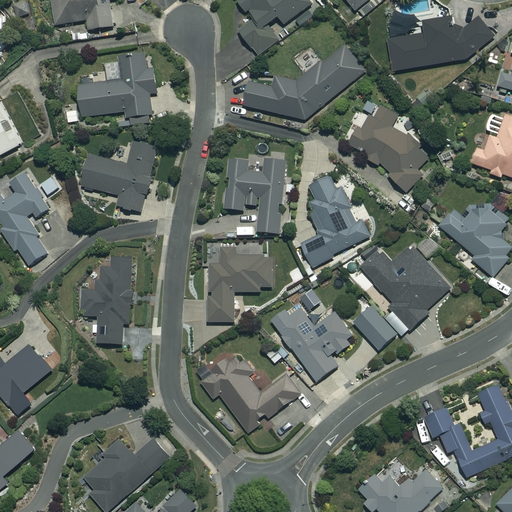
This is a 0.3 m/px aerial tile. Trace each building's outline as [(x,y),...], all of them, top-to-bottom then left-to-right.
[(53,0),(57,25),(89,20),(90,30),(115,27),(110,0),(53,0)] [(239,0),(238,1),(253,20),(239,30),(259,57),(280,41),(268,26),(280,17),(286,26),(314,4),(310,0),(239,0)] [(346,0),(356,11),(370,0),(346,0)] [(424,35),(388,40),(393,72),(467,61),(498,37),(482,17),(466,29),(451,25),(451,19),(425,23),(426,27),(423,27),(424,35)] [(367,72),(346,44),(298,81),(275,76),(273,87),(250,81),(244,106),(306,120),(367,72)] [(148,70),(147,55),(122,58),(122,64),(105,66),(107,83),(80,86),(83,117),(126,112),(127,118),(153,115),(151,95),(159,94),(156,69),(148,70)] [(511,71),(503,70),(499,87),(511,90),(511,71)] [(0,156),(23,145),(0,100),(0,156)] [(344,137),(394,176),(392,178),(409,193),(435,157),(420,146),(424,139),(369,101),(361,113),(358,111),(350,124),(352,125),(344,137)] [(487,131),(500,136),(499,139),(491,136),(486,150),(479,148),(473,164),(492,170),(491,174),(503,178),(504,175),(511,177),(511,118),(507,117),(506,120),(492,116),(487,131)] [(157,147),(133,142),(128,164),(89,156),(83,188),(120,195),(118,207),(143,212),(157,147)] [(250,162),(230,160),(225,209),(245,211),(246,205),(260,206),(258,232),(280,234),(287,161),(266,159),(265,173),(249,172),(250,162)] [(50,209),(28,173),(11,184),(18,194),(6,201),(2,195),(0,195),(0,226),(16,252),(20,249),(30,266),(50,253),(28,217),(34,213),(37,218),(50,209)] [(317,200),(310,203),(313,211),(310,213),(321,236),(302,245),(314,268),(333,259),(332,256),(372,237),(364,221),(358,223),(341,188),(337,190),(330,176),(310,186),(317,200)] [(498,191),(494,202),(505,207),(510,196),(498,191)] [(494,202),(491,199),(478,214),(473,209),(465,218),(455,210),(442,227),(476,255),(472,260),(493,277),(509,258),(507,257),(511,250),(511,244),(500,235),(511,220),(505,215),(507,213),(494,202)] [(429,236),(418,246),(429,257),(439,247),(429,236)] [(391,263),(380,251),(362,268),(394,304),(389,308),(411,331),(429,315),(427,312),(452,289),(412,245),(391,263)] [(210,265),(210,293),(214,293),(214,297),(209,297),(209,323),(235,323),(235,293),(261,292),(261,287),(273,287),(273,256),(237,257),(237,249),(222,249),(222,265),(210,265)] [(134,257),(111,257),(111,267),(102,267),(101,290),(83,289),(83,317),(99,317),(98,344),(123,344),(124,324),(132,325),(134,257)] [(315,328),(301,309),(291,317),(287,312),(273,322),(317,382),(338,367),(332,358),(350,345),(347,341),(353,336),(336,312),(315,328)] [(53,371),(32,346),(8,365),(0,354),(0,392),(19,416),(33,404),(25,394),(53,371)] [(283,357),(275,349),(268,356),(276,364),(283,357)] [(255,373),(239,352),(200,381),(215,400),(221,395),(250,434),(303,394),(289,374),(262,394),(250,377),(255,373)] [(511,410),(511,411),(500,385),(479,395),(486,411),(481,414),(485,424),(491,421),(500,440),(474,452),(461,424),(455,426),(447,408),(424,419),(433,439),(441,435),(449,454),(455,451),(468,478),(511,457),(511,410)] [(3,447),(0,443),(0,490),(9,484),(4,478),(37,450),(21,431),(3,447)] [(136,456),(121,439),(104,453),(109,458),(86,478),(96,490),(91,494),(106,511),(110,511),(171,458),(155,439),(136,456)] [(365,503),(372,511),(374,511),(377,510),(379,511),(419,511),(446,489),(428,469),(403,490),(391,477),(384,483),(376,475),(360,489),(369,500),(365,503)] [(511,511),(511,489),(497,504),(504,511),(511,511)] [(191,511),(198,505),(183,490),(160,511),(146,511),(138,503),(128,511),(191,511)]
